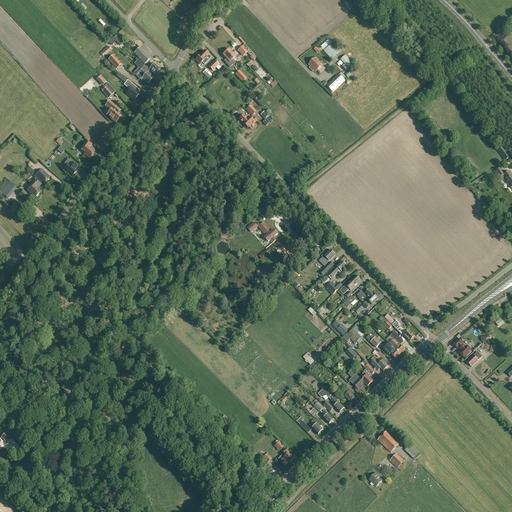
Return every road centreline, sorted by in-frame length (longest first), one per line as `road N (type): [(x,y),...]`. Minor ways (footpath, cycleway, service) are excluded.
road 1 (unclassified): [(423,328),(173,69)]
road 2 (residential): [(0,297),(173,69)]
road 3 (secondary): [(260,511),(437,341)]
road 4 (track): [(402,107),(294,194)]
road 5 (unknown): [(329,70),(310,74),(243,0)]
